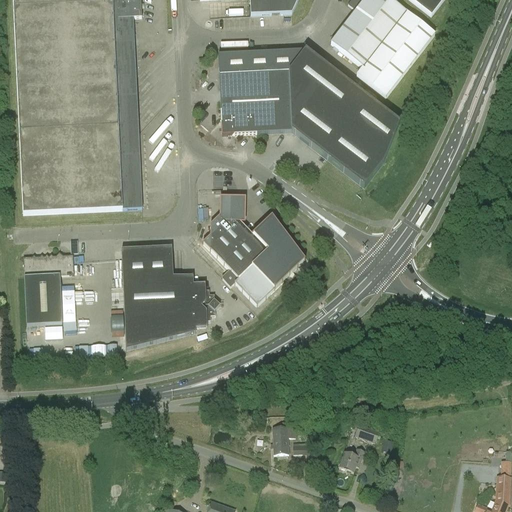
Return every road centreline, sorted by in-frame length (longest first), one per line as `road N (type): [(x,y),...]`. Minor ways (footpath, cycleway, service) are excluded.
road 1 (unclassified): [(377,511),(142,430),(127,420),(125,398)]
road 2 (primary): [(125,398),(205,383),(256,363),(313,329),(373,274)]
road 3 (primary): [(389,256),(448,163),(511,17)]
road 4 (unclassified): [(17,236),(174,226),(185,215),(195,150)]
road 5 (primary): [(0,407),(125,398)]
road 6 (unclassified): [(305,206),(246,164),(195,150)]
